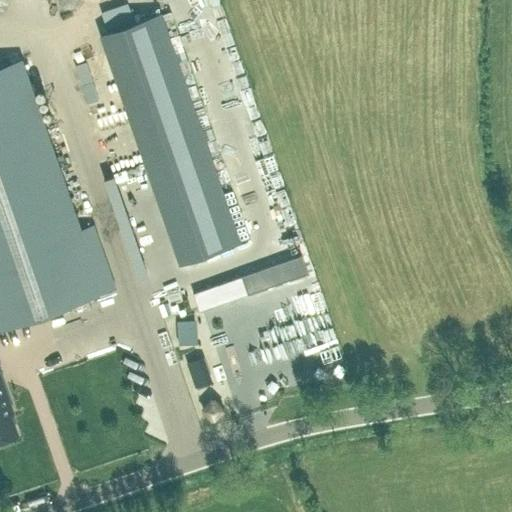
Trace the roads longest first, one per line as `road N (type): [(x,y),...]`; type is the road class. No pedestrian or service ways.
road 1 (unclassified): [(511,390),(309,422),(41,511)]
road 2 (unknown): [(15,0),(48,13),(143,310)]
road 3 (unknown): [(143,310),(195,460)]
road 4 (unknown): [(143,310),(18,361)]
